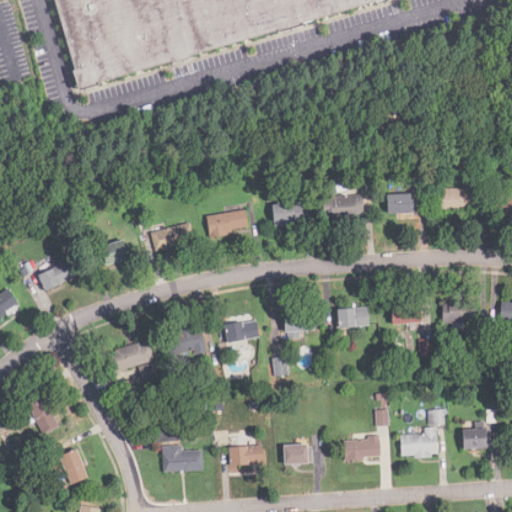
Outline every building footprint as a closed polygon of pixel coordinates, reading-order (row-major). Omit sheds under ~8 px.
[(54,0),(370,0),(79,84),(54,0)] [(439,209),(472,209),(472,189),(439,189),(439,209)] [(511,216),(511,192),(497,191),(495,216),(511,216)] [(413,193),(388,194),(389,213),(414,212),(413,193)] [(361,195),(321,197),(322,219),(362,217),(361,195)] [(301,202),(269,205),(271,226),(303,223),(301,202)] [(208,237),(248,229),(244,209),(204,217),(208,237)] [(155,251),(194,241),(189,222),(151,232),(155,251)] [(106,265),(131,258),(125,240),(100,247),(106,265)] [(46,290),(74,278),(66,262),(38,274),(46,290)] [(0,318),(20,304),(9,288),(0,294),(0,318)] [(440,324),(476,324),(476,301),(440,301),(440,324)] [(511,301),(499,301),(498,332),(511,332),(511,301)] [(389,305),(389,324),(420,324),(420,305),(389,305)] [(335,310),(337,329),(368,326),(366,307),(335,310)] [(298,334),(298,332),(314,330),(312,311),(280,314),(282,336),(298,334)] [(226,345),(257,339),(253,320),(222,326),(226,345)] [(168,333),(175,359),(206,351),(198,324),(168,333)] [(432,356),(432,340),(419,340),(419,356),(432,356)] [(107,351),(112,371),(154,361),(149,341),(107,351)] [(26,404),(43,433),(62,422),(45,393),(26,404)] [(375,426),(388,425),(387,409),(375,410),(375,426)] [(427,409),(427,425),(445,424),(445,409),(427,409)] [(399,434),(399,457),(436,457),(436,427),(423,428),(423,434),(399,434)] [(491,448),(490,428),(458,431),(459,450),(491,448)] [(342,439),(342,459),(380,458),(380,438),(342,439)] [(284,464),(312,462),(311,443),(283,445),(284,464)] [(262,464),(261,445),(226,447),(227,466),(262,464)] [(201,451),(181,451),(181,446),(162,446),(162,472),(201,472),(201,451)] [(89,476),(78,448),(60,454),(71,483),(89,476)]
